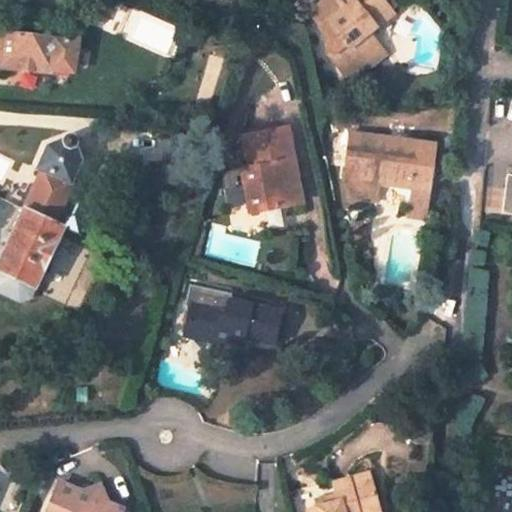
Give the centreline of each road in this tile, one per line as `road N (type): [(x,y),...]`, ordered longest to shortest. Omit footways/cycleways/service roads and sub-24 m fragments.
road 1 (residential): [(487,0),(460,285),(338,418),(251,449),(157,429),(0,451)]
road 2 (unknown): [(399,352),(329,278),(264,0)]
road 3 (track): [(437,468),(460,285)]
